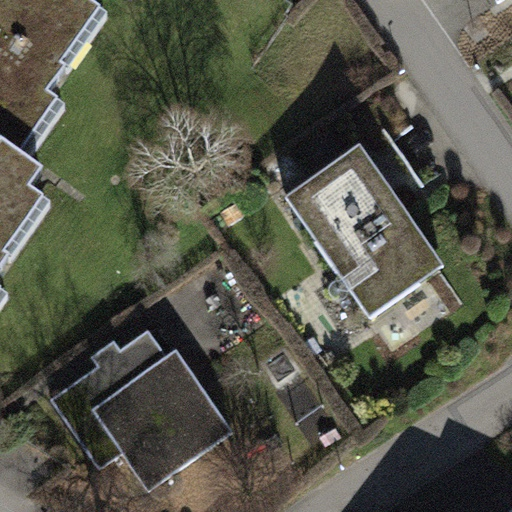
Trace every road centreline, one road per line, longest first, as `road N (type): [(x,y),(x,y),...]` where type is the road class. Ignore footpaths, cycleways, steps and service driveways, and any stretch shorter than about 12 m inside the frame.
road 1 (residential): [(386,0),(511,174)]
road 2 (residential): [(340,511),(511,396)]
